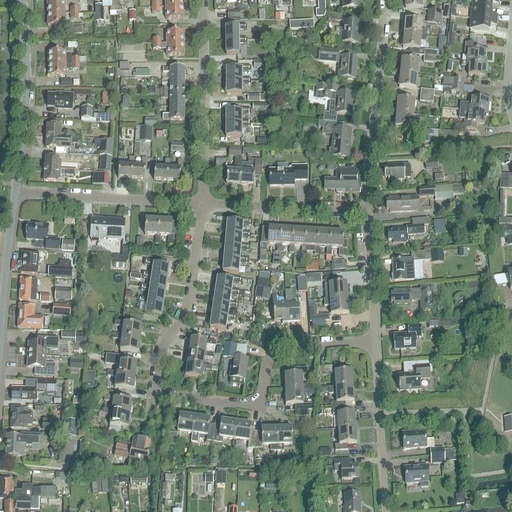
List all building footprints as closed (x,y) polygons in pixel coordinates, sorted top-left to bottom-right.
[(81,0),(82,10),(90,9),(89,0),(81,0)] [(114,0),(100,0),(101,2),(111,2),(111,8),(109,8),(110,12),(115,12),(114,0)] [(114,0),(115,12),(120,12),(121,12),(121,7),(119,7),(118,1),(129,1),(128,0),(114,0)] [(301,0),(301,1),(317,0),(318,10),(315,10),(315,18),(323,18),(325,14),(323,0),(301,0)] [(359,0),(341,0),(342,9),(359,9),(359,0)] [(404,0),(405,9),(422,9),(421,0),(404,0)] [(471,0),(471,8),(490,10),(490,4),(498,5),(497,0),(471,0)] [(64,14),(64,1),(46,2),(47,14),(64,14)] [(105,20),(106,4),(97,4),(97,20),(105,20)] [(183,19),(182,7),(165,7),(165,20),(183,19)] [(489,15),(490,10),(471,8),(470,19),(496,21),(497,16),(489,15)] [(239,10),(226,11),(226,18),(239,18),(239,10)] [(64,26),(64,14),(47,14),(47,26),(64,26)] [(341,15),(328,14),(327,21),(341,22),(341,15)] [(496,21),(470,19),(469,30),(472,30),(488,31),(489,26),(495,26),(496,21)] [(403,34),(426,36),(426,31),(422,30),(422,22),(405,21),(403,34)] [(288,23),(289,30),(297,30),(296,22),(288,23)] [(334,42),(341,43),(358,44),(360,23),(342,22),(342,29),(335,29),(334,42)] [(81,25),(71,25),(71,34),(81,34),(81,25)] [(225,40),(238,40),(238,31),(246,31),(246,26),(237,26),(237,27),(225,27),(225,40)] [(183,44),(183,32),(165,32),(166,44),(183,44)] [(403,34),(402,48),(419,50),(420,42),(425,42),(426,36),(403,34)] [(246,39),(238,40),(225,40),(225,56),(238,55),(238,45),(246,45),(246,39)] [(183,44),(166,44),(166,57),(183,56),(183,44)] [(466,54),(466,62),(486,64),(486,60),(484,59),(485,51),(477,51),(477,45),(465,44),(464,54),(466,54)] [(437,51),(424,50),(423,57),(437,58),(443,58),(444,49),(437,48),(437,51)] [(336,64),(338,66),(337,79),(355,80),(357,59),(355,59),(355,52),(318,49),(317,62),(336,64)] [(47,52),(48,64),(65,64),(71,64),(71,59),(71,56),(65,56),(65,52),(47,52)] [(401,60),(400,74),(417,76),(418,61),(401,60)] [(133,69),(132,61),(122,62),(123,69),(133,69)] [(253,69),(268,69),(268,61),(253,61),(253,69)] [(485,77),(486,64),(466,62),(461,62),(460,67),(468,67),(467,76),(485,77)] [(79,64),(71,64),(65,64),(48,64),(48,77),(65,76),(65,70),(86,70),(86,64),(79,64)] [(225,80),(241,80),(241,72),(250,72),(250,67),(240,67),(240,69),(225,69),(225,80)] [(183,81),(184,68),(162,68),(162,73),(168,73),(168,81),(183,81)] [(400,74),(398,88),(416,89),(417,76),(400,74)] [(442,83),(463,86),(464,80),(450,79),(450,75),(443,75),(443,78),(442,78),(442,83)] [(250,80),(241,80),(225,80),(225,95),(241,95),(241,84),(250,85),(250,80)] [(160,89),(160,95),(183,94),(183,81),(168,81),(168,90),(167,90),(167,89),(160,89)] [(463,86),(442,83),(442,85),(442,93),(450,93),(450,92),(462,93),(463,86)] [(354,95),(336,93),(337,87),(316,85),(316,92),(321,93),(320,101),(330,102),(335,102),(334,114),(352,116),(354,95)] [(420,90),(419,96),(433,97),(441,98),(442,87),(433,86),(433,91),(420,90)] [(76,102),(76,96),(72,96),(72,95),(56,94),(56,96),(48,95),(47,107),(55,107),(57,109),(71,110),(72,102),(76,102)] [(169,99),(169,107),(183,107),(183,94),(160,95),(160,100),(166,100),(166,99),(169,99)] [(459,103),(459,110),(487,113),(489,100),(471,98),(471,104),(459,103)] [(397,100),(396,114),(413,115),(415,101),(397,100)] [(279,103),(270,103),(270,111),(279,111),(279,103)] [(183,121),(183,107),(169,107),(169,115),(162,115),(162,120),(169,120),(169,121),(183,121)] [(101,120),(101,115),(91,114),(91,108),(81,108),(81,119),(91,119),(101,120)] [(225,122),(241,122),(241,114),(250,114),(250,110),(240,110),(240,112),(225,112),(225,122)] [(487,117),(487,113),(459,110),(458,119),(464,120),(463,129),(476,131),(476,124),(484,125),(484,117),(487,117)] [(396,114),(395,127),(412,129),(413,115),(396,114)] [(250,122),(241,122),(225,122),(225,138),(241,138),(241,127),(250,127),(250,122)] [(321,134),(332,135),(331,150),(328,149),(328,157),(348,159),(350,131),(333,129),(332,130),(330,129),(331,123),(318,122),(317,128),(322,129),(321,134)] [(60,135),(60,126),(46,125),(46,137),(74,139),(75,133),(63,132),(62,135),(60,135)] [(139,127),(138,142),(151,143),(152,128),(139,127)] [(79,139),(74,139),(46,137),(45,148),(59,149),(59,148),(71,149),(71,144),(78,145),(79,139)] [(113,141),(101,140),(100,156),(112,156),(113,141)] [(183,144),(170,143),(169,152),(182,153),(183,144)] [(234,157),(233,171),(226,171),(226,184),(239,185),(240,172),(241,172),(242,164),(240,163),(241,149),(228,148),(228,157),(234,157)] [(74,166),(65,166),(60,165),(61,162),(59,162),(59,159),(45,158),(44,170),(65,171),(73,172),(74,166)] [(132,180),(133,167),(133,158),(128,158),(128,166),(118,166),(117,179),(132,180)] [(141,167),(133,167),(132,180),(143,180),(144,168),(145,168),(146,159),(141,159),(141,167)] [(248,164),(242,164),(241,172),(240,172),(239,185),(253,186),(253,177),(261,177),(262,160),(248,159),(248,164)] [(168,181),(169,169),(170,160),(164,160),(164,168),(154,168),(154,180),(168,181)] [(168,181),(179,182),(180,170),(181,170),(182,161),(177,161),(177,169),(169,169),(168,181)] [(424,162),(425,170),(437,169),(437,161),(424,162)] [(388,181),(404,180),(404,175),(410,174),(409,165),(403,165),(403,164),(387,165),(387,168),(384,168),(384,178),(388,178),(388,181)] [(293,181),(306,181),(306,166),(280,166),(280,170),(269,170),(269,187),(293,186),(293,181)] [(360,193),(359,169),(335,169),(335,179),(323,179),(323,191),(336,191),(336,193),(344,193),(360,193)] [(65,177),(65,171),(44,170),(43,182),(57,183),(57,180),(60,180),(60,177),(65,177)] [(108,174),(100,174),(100,185),(108,186),(108,174)] [(511,177),(500,177),(499,189),(511,189),(511,177)] [(418,189),(418,198),(434,197),(434,200),(452,199),(451,186),(418,189)] [(391,210),(391,213),(417,212),(417,205),(416,197),(388,198),(388,201),(386,201),(386,210),(391,210)] [(124,220),(90,218),(89,239),(123,241),(124,220)] [(411,220),(411,227),(406,227),(405,228),(392,229),(392,232),(387,232),(388,241),(392,241),(392,243),(407,243),(406,236),(424,234),(423,226),(428,226),(427,219),(411,220)] [(159,245),(160,236),(161,221),(145,220),(144,235),(155,235),(154,245),(159,245)] [(444,220),(432,221),(433,228),(445,227),(444,220)] [(167,245),(170,246),(172,246),(172,236),(170,236),(171,221),(161,221),(160,236),(167,236),(167,245)] [(242,221),(241,223),(227,221),(226,232),(241,233),(242,225),(251,226),(251,221),(242,221)] [(26,225),(25,240),(45,242),(44,250),(59,251),(59,240),(47,239),(48,225),(39,224),(39,226),(26,225)] [(281,229),(268,229),(267,244),(277,245),(276,253),(281,253),(281,245),(280,245),(281,229)] [(293,230),(281,229),(280,245),(281,245),(289,246),(289,254),(293,254),(294,246),(292,246),(293,230)] [(511,236),(511,229),(498,231),(499,239),(511,236)] [(306,253),(306,247),(304,247),(305,231),(293,230),(292,246),(294,246),(301,246),(301,259),(305,259),(306,253)] [(317,247),(318,232),(305,231),(304,247),(306,247),(306,253),(314,253),(313,255),(318,256),(319,247),(317,247)] [(250,234),(241,233),(226,232),(224,244),(240,246),(241,238),(250,239),(250,234)] [(330,262),(331,248),(329,248),(330,232),(318,232),(317,247),(319,247),(326,248),(325,262),(330,262)] [(346,250),(347,241),(342,241),(343,233),(330,232),(329,248),(331,248),(339,249),(338,257),(343,257),(343,250),(346,250)] [(73,252),(74,242),(61,241),(60,251),(73,252)] [(249,246),(240,246),(224,244),(223,257),(239,258),(239,250),(248,251),(249,246)] [(121,256),(112,256),(112,262),(113,262),(113,269),(125,269),(126,262),(128,262),(128,248),(121,247),(121,256)] [(442,251),(429,252),(430,263),(443,261),(442,251)] [(424,252),(410,253),(410,259),(392,260),(393,282),(416,280),(414,260),(424,259),(424,258),(424,252)] [(21,253),(20,273),(36,274),(38,254),(21,253)] [(248,259),(239,258),(223,257),(222,272),(237,274),(238,263),(248,264),(248,259)] [(152,267),(151,275),(167,277),(168,267),(165,266),(166,260),(153,258),(153,262),(144,261),(143,265),(152,267)] [(317,261),(312,261),(311,265),(305,264),(305,271),(317,272),(317,261)] [(345,261),(330,262),(331,271),(346,270),(345,261)] [(73,269),(55,268),(55,277),(73,278),(73,269)] [(286,279),(286,271),(275,271),(275,279),(286,279)] [(267,300),(268,289),(267,289),(269,274),(258,272),(256,287),(254,298),(267,300)] [(165,289),(167,277),(151,275),(142,273),(141,278),(150,279),(149,287),(165,289)] [(241,284),(241,280),(232,278),(232,280),(217,278),(215,291),(230,293),(230,291),(232,283),(241,284)] [(306,278),(297,279),(297,293),(306,293),(306,278)] [(346,299),(345,284),(337,284),(336,278),(323,279),(324,285),(328,285),(329,300),(346,299)] [(20,279),(18,301),(35,302),(37,281),(20,279)] [(148,292),(147,300),(163,302),(165,289),(149,287),(140,285),(139,290),(148,292)] [(409,290),(393,291),(393,293),(390,293),(390,303),(393,302),(393,305),(409,304),(409,302),(419,301),(419,312),(432,311),(431,292),(430,292),(430,285),(419,286),(419,290),(409,290)] [(71,290),(54,290),(54,303),(64,304),(64,302),(71,302),(71,290)] [(239,292),(230,291),(230,293),(215,291),(213,303),(228,306),(229,303),(230,295),(239,297),(239,292)] [(286,324),(299,323),(298,305),(288,306),(288,304),(292,304),(291,291),(284,291),(284,303),(286,324)] [(49,295),(39,294),(39,303),(49,303),(49,295)] [(272,296),(273,322),(281,321),(282,324),(286,324),(284,303),(276,304),(276,296),(272,296)] [(161,318),(163,302),(147,300),(138,298),(138,303),(147,304),(145,315),(161,318)] [(347,314),(346,299),(329,300),(323,300),(324,307),(330,307),(330,315),(347,314)] [(228,306),(213,303),(211,316),(226,318),(227,316),(228,308),(237,309),(238,304),(229,303),(228,306)] [(69,318),(74,318),(75,309),(70,309),(70,307),(52,305),(51,317),(69,318)] [(308,322),(328,322),(328,315),(315,316),(315,305),(308,306),(308,322)] [(18,306),(17,329),(29,329),(41,329),(42,317),(33,317),(34,307),(18,306)] [(130,312),(129,319),(142,321),(143,314),(130,312)] [(236,317),(227,316),(226,318),(211,316),(209,329),(224,331),(226,320),(235,322),(236,317)] [(123,327),(121,335),(140,338),(141,326),(123,324),(124,322),(114,321),(114,326),(123,327)] [(415,338),(421,338),(420,326),(407,327),(408,334),(393,335),(394,350),(416,349),(415,338)] [(66,333),(66,344),(85,345),(85,334),(66,333)] [(140,338),(121,335),(113,334),(112,339),(121,340),(119,350),(138,353),(140,338)] [(45,356),(45,350),(57,350),(58,339),(35,337),(35,344),(28,343),(27,356),(45,356)] [(190,339),(188,351),(204,354),(205,353),(206,345),(214,346),(215,341),(206,340),(206,341),(190,339)] [(247,359),(235,357),(236,346),(223,344),(221,358),(232,359),(229,378),(228,378),(227,384),(241,386),(242,380),(244,380),(247,359)] [(213,354),(205,353),(204,354),(188,351),(186,364),(202,366),(203,365),(204,357),(213,359),(213,354)] [(134,377),(136,364),(118,361),(119,357),(106,355),(105,365),(117,366),(116,373),(116,375),(134,377)] [(45,364),(45,356),(27,356),(26,368),(38,368),(38,376),(54,377),(55,364),(45,364)] [(83,360),(69,360),(69,370),(82,371),(83,360)] [(211,366),(203,365),(202,366),(186,364),(185,377),(200,379),(202,370),(211,371),(211,366)] [(419,380),(429,379),(428,366),(415,367),(415,374),(398,375),(399,391),(419,390),(419,380)] [(283,376),(284,390),(301,390),(308,390),(307,385),(301,385),(300,375),(307,375),(306,368),(293,369),(293,375),(283,376)] [(133,390),(134,377),(116,375),(116,373),(108,371),(107,376),(116,378),(114,388),(133,390)] [(334,373),(335,387),(335,388),(352,387),(351,371),(334,373)] [(11,388),(11,401),(36,401),(36,394),(55,394),(56,381),(36,380),(36,388),(11,388)] [(96,383),(85,382),(84,389),(96,390),(96,383)] [(353,402),(352,387),(335,388),(335,387),(328,388),(329,395),(335,394),(336,403),(332,403),(332,409),(345,408),(345,402),(353,402)] [(302,404),(301,390),(284,390),(285,405),(294,405),(294,417),(308,416),(307,411),(313,410),(313,404),(302,404)] [(112,402),(111,410),(111,412),(129,415),(131,401),(113,399),(113,397),(104,396),(104,401),(112,402)] [(10,408),(10,429),(27,430),(27,426),(32,426),(32,413),(28,413),(28,409),(10,408)] [(337,415),(338,430),(355,429),(354,413),(345,414),(345,408),(332,409),(332,410),(327,410),(327,415),(337,415)] [(127,428),(129,415),(111,412),(111,410),(103,409),(102,414),(111,415),(109,425),(127,428)] [(194,417),(179,415),(177,432),(191,434),(192,434),(194,417)] [(209,419),(194,417),(192,434),(191,434),(190,443),(197,443),(198,435),(206,436),(206,441),(212,442),(214,425),(208,424),(209,419)] [(511,417),(503,418),(504,434),(511,432),(511,417)] [(56,419),(42,419),(41,431),(56,432),(56,419)] [(77,421),(63,420),(62,437),(75,438),(77,421)] [(219,438),(233,440),(236,423),(221,421),(220,426),(214,425),(212,442),(218,443),(219,438)] [(251,425),(236,423),(233,440),(248,442),(247,449),(254,449),(255,433),(250,431),(251,425)] [(276,428),(261,429),(261,434),(255,433),(254,449),(261,449),(262,446),(270,446),(270,452),(277,452),(276,428)] [(276,428),(277,452),(283,452),(283,445),(292,445),(291,428),(276,428)] [(356,444),(355,429),(338,430),(339,445),(334,445),(335,451),(348,450),(348,444),(356,444)] [(425,432),(402,433),(403,450),(430,448),(430,449),(429,449),(430,465),(444,465),(443,448),(433,449),(433,439),(425,440),(425,432)] [(175,446),(177,434),(170,433),(169,446),(175,446)] [(20,436),(6,436),(5,456),(23,457),(23,450),(42,450),(42,434),(20,434),(20,436)] [(117,442),(115,449),(114,458),(128,461),(129,458),(146,462),(149,450),(148,450),(150,442),(133,438),(132,445),(117,442)] [(358,479),(357,465),(350,466),(350,460),(333,461),(334,472),(340,472),(341,481),(358,479)] [(427,466),(404,468),(405,484),(419,484),(420,487),(422,489),(427,489),(428,487),(428,483),(427,466)] [(218,468),(219,484),(228,483),(228,468),(218,468)] [(216,482),(215,473),(208,474),(208,483),(216,482)] [(173,476),(165,475),(164,483),(173,483),(173,476)] [(13,479),(0,478),(0,498),(12,499),(13,479)] [(112,493),(111,478),(100,479),(101,493),(112,493)] [(205,484),(192,484),(192,489),(200,489),(200,494),(205,494),(205,484)] [(13,491),(13,500),(29,500),(38,500),(38,498),(54,498),(54,487),(40,487),(40,489),(32,488),(32,485),(21,485),(21,491),(13,491)] [(359,511),(359,494),(344,495),(344,507),(343,507),(342,511),(359,511)] [(18,511),(18,510),(38,511),(38,500),(29,500),(13,500),(13,502),(4,502),(3,511),(18,511)]
